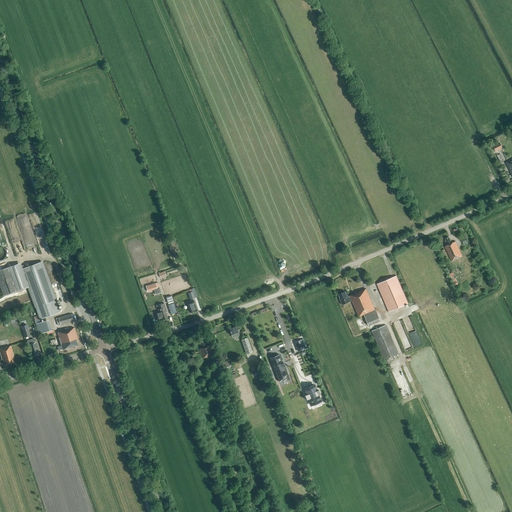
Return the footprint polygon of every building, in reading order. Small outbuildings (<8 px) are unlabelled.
[(500,143),(493,147),(495,152),(502,148),(500,143)] [(452,244),(449,237),(445,239),(446,241),(445,241),(447,246),(445,247),(452,261),(462,256),(455,242),(452,244)] [(8,268),(0,270),(0,287),(3,296),(27,288),(35,308),(35,307),(38,316),(39,319),(41,319),(60,312),(55,300),(56,300),(43,261),(23,268),(21,263),(8,268)] [(389,312),(408,304),(396,276),(377,284),(389,312)] [(149,292),(156,289),(155,284),(147,286),(149,292)] [(190,300),(195,298),(197,297),(194,288),(187,291),(190,300)] [(375,310),(366,289),(350,296),(348,297),(345,292),(338,295),(340,298),(340,299),(342,305),(352,301),(359,317),(359,318),(361,317),(360,316),(364,315),(368,326),(381,321),(376,309),(375,310)] [(190,313),(197,311),(194,301),(187,303),(188,306),(190,313)] [(164,303),(157,306),(158,311),(154,312),(157,320),(162,318),(162,320),(167,318),(166,313),(167,313),(164,303)] [(168,306),(171,315),(177,313),(174,304),(168,306)] [(60,325),(74,321),(71,314),(58,318),(60,325)] [(39,334),(46,332),(44,321),(42,322),(35,324),(39,334)] [(227,322),(220,324),(222,330),(229,328),(227,322)] [(25,337),(30,336),(26,324),(21,326),(25,337)] [(398,354),(386,325),(372,331),(384,360),(398,354)] [(237,328),(236,327),(232,328),(232,327),(229,328),(230,329),(229,329),(231,335),(232,337),(235,338),(236,337),(237,338),(239,337),(239,335),(237,331),(240,330),(239,328),(237,328)] [(62,350),(78,345),(76,339),(78,339),(74,328),(57,333),(61,346),(57,347),(59,351),(62,350)] [(246,354),(252,352),(252,351),(248,338),(241,340),(246,354)] [(35,343),(33,339),(27,341),(28,345),(29,345),(31,351),(32,351),(33,355),(38,354),(36,349),(37,349),(36,343),(35,343)] [(295,342),(299,352),(306,349),(302,339),(295,342)] [(206,346),(204,341),(200,342),(201,344),(200,345),(201,348),(199,349),(202,359),(213,355),(210,345),(206,346)] [(14,357),(11,346),(7,347),(7,346),(0,348),(0,352),(2,360),(3,360),(5,366),(14,363),(12,357),(14,357)] [(279,356),(270,360),(277,376),(286,373),(284,368),(285,367),(284,363),(282,364),(279,356)] [(289,374),(279,380),(283,386),(293,380),(289,374)] [(317,391),(315,384),(303,388),(306,395),(305,396),(306,400),(308,400),(310,407),(322,402),(319,395),(320,395),(318,390),(317,391)]
